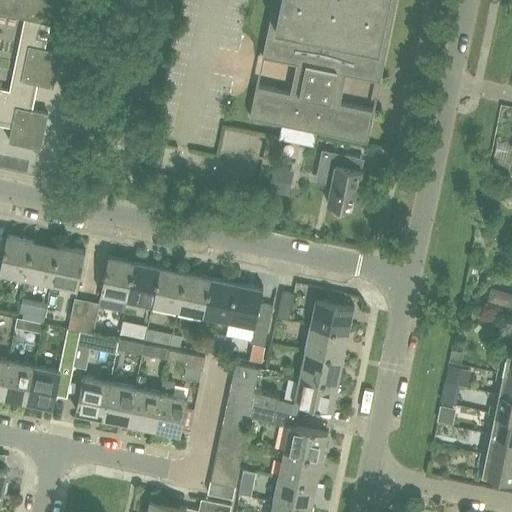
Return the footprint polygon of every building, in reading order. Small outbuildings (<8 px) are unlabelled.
[(51,21),(67,25),(71,0),(0,0),(0,118),(13,121),(9,140),(41,147),(48,112),(32,109),(38,83),(54,86),(61,51),(45,48),(51,21)] [(250,116),(368,140),(375,108),(373,108),(373,109),(340,102),(346,73),(379,80),(380,81),(397,0),(274,0),(262,56),(264,56),(264,55),(297,62),(291,91),(258,85),(258,84),(257,83),(250,116)] [(317,130),(283,123),(282,125),(280,137),(314,145),(317,132),(317,130)] [(333,176),(328,202),(334,204),(333,208),(346,210),(347,206),(354,208),(362,168),(356,167),(358,155),(322,148),(317,173),(333,176)] [(293,171),(283,169),(278,190),(289,193),(293,171)] [(0,271),(26,277),(34,238),(8,233),(0,269),(0,271)] [(51,283),(59,244),(34,238),(26,277),(51,283)] [(59,244),(51,283),(77,288),(86,249),(59,244)] [(127,299),(136,259),(109,254),(101,293),(127,299)] [(152,304),(161,265),(136,259),(127,299),(152,304)] [(178,309),(186,270),(161,265),(152,304),(178,309)] [(203,315),(212,275),(186,270),(178,309),(203,315)] [(229,320),(237,281),(212,275),(203,315),(229,320)] [(274,302),(261,300),(264,286),(237,281),(229,320),(255,325),(251,342),(265,345),(274,302)] [(495,302),(499,288),(491,286),(487,300),(495,302)] [(290,318),(295,293),(282,290),(277,315),(290,318)] [(81,330),(87,299),(75,297),(69,327),(81,330)] [(349,332),(355,305),(315,297),(310,323),(349,332)] [(81,330),(93,332),(100,302),(87,299),(81,330)] [(43,322),(24,318),(22,328),(41,332),(43,322)] [(120,332),(134,335),(136,323),(122,320),(120,332)] [(344,357),(349,332),(310,323),(305,349),(344,357)] [(67,396),(74,364),(81,330),(69,327),(60,369),(34,364),(26,400),(53,406),(55,394),(67,396)] [(171,342),(173,333),(147,327),(145,337),(171,342)] [(86,367),(93,332),(81,330),(74,364),(86,367)] [(224,345),(226,334),(221,332),(215,331),(214,336),(213,341),(199,338),(197,346),(197,348),(222,353),(224,345)] [(173,333),(171,342),(182,345),(184,335),(173,333)] [(145,343),(125,339),(123,349),(143,353),(145,343)] [(168,358),(170,348),(151,344),(149,354),(168,358)] [(203,368),(205,356),(170,348),(168,358),(167,361),(203,368)] [(338,383),(344,357),(305,349),(299,374),(338,383)] [(511,352),(498,350),(494,352),(491,363),(494,366),(500,368),(500,372),(511,374),(511,352)] [(0,394),(1,395),(9,359),(0,356),(0,394)] [(26,400),(34,364),(9,359),(1,395),(26,400)] [(257,380),(260,367),(235,362),(232,375),(257,380)] [(446,381),(460,384),(464,368),(460,367),(450,365),(447,375),(446,381)] [(511,374),(500,372),(495,392),(511,395),(511,374)] [(333,409),(338,383),(299,374),(294,401),(333,409)] [(102,416),(110,380),(84,375),(76,411),(102,416)] [(255,392),(255,391),(257,380),(232,375),(230,386),(255,392)] [(164,378),(161,391),(153,427),(180,433),(187,396),(173,393),(176,380),(164,378)] [(128,422),(136,385),(110,380),(102,416),(128,422)] [(153,427),(161,391),(136,385),(128,422),(153,427)] [(252,403),(255,392),(230,386),(228,398),(252,403)] [(252,404),(277,409),(279,396),(255,391),(255,392),(252,403),(252,404)] [(511,395),(495,392),(491,411),(511,415),(511,395)] [(252,404),(252,403),(228,398),(225,409),(250,415),(252,404)] [(274,420),(277,409),(252,404),(250,415),(250,416),(274,420)] [(250,416),(250,415),(225,409),(223,421),(247,427),(250,416)] [(511,415),(491,411),(487,431),(511,436),(511,415)] [(453,415),(441,412),(440,419),(440,421),(451,423),(452,417),(453,415)] [(245,438),(247,427),(223,421),(220,433),(245,438)] [(284,449),(323,457),(328,431),(289,423),(284,449)] [(511,436),(487,431),(483,452),(511,457),(511,436)] [(243,450),(245,438),(220,433),(218,445),(243,450)] [(240,461),(243,450),(218,445),(215,456),(240,461)] [(317,483),(323,457),(284,449),(278,474),(317,483)] [(511,457),(483,452),(478,472),(511,479),(511,457)] [(238,473),(240,461),(215,456),(213,468),(238,473)] [(235,485),(238,473),(213,468),(210,480),(235,485)] [(312,508),(317,483),(278,474),(273,500),(312,508)] [(233,497),(235,485),(210,480),(208,492),(233,497)] [(203,511),(204,511),(204,510),(150,499),(147,511),(203,511)] [(206,499),(204,510),(204,511),(206,511),(229,511),(231,504),(206,499)] [(311,511),(312,508),(273,500),(270,511),(311,511)]
